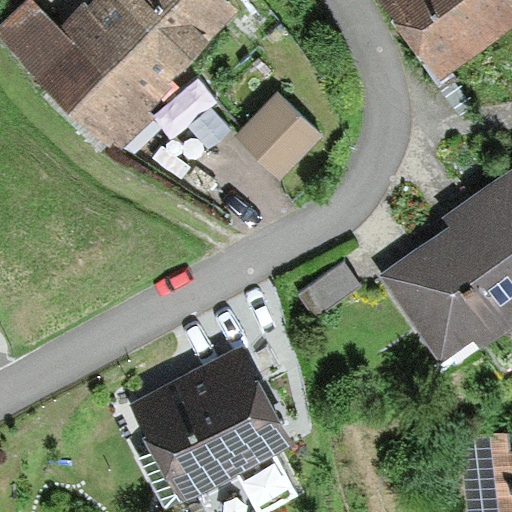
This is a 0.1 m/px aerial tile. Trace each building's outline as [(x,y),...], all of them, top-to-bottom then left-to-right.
[(32,0),(27,0),(0,29),(0,35),(114,152),(158,116),(150,108),(178,83),(174,80),(239,6),(233,0),(93,0),(91,3),(87,0),(83,0),(61,26),(32,0)] [(511,28),(511,0),(375,0),(440,84),(511,28)] [(278,94),(237,135),(279,178),(321,137),(278,94)] [(482,349),(511,326),(511,168),(464,203),(444,218),(451,228),(384,276),(445,360),(475,339),(482,349)] [(346,263),(300,295),(316,317),(362,285),(346,263)] [(298,443),(244,344),(133,404),(187,503),(298,443)] [(455,441),(464,511),(511,511),(511,445),(511,432),(455,441)]
